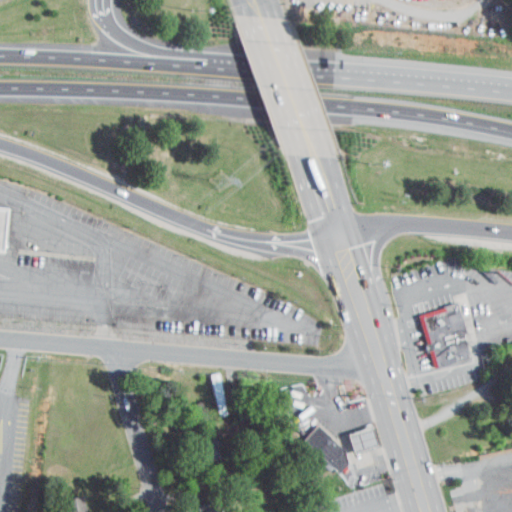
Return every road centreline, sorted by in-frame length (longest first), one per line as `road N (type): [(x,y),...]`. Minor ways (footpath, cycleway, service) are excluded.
road 1 (motorway): [(0,86),(262,97),(511,129)]
road 2 (residential): [(0,335),(385,368)]
road 3 (motorway): [(511,87),(196,61)]
road 4 (motorway): [(0,142),(210,228)]
road 5 (motorway): [(196,61),(0,54)]
road 6 (primary): [(429,511),(371,327)]
road 7 (motorway): [(339,234),(397,222),(511,229)]
road 8 (residential): [(115,345),(163,511)]
road 9 (primary): [(309,147),(265,22)]
road 10 (motorway): [(210,228),(285,242),(339,234)]
